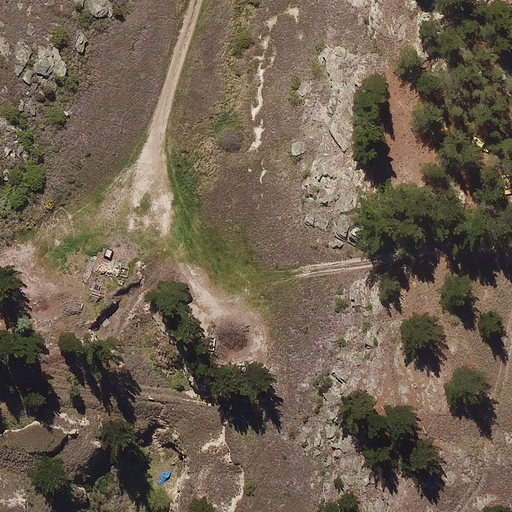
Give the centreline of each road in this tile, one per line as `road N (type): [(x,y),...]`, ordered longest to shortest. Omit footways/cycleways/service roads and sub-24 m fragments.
road 1 (track): [(511,316),(481,470),(454,511)]
road 2 (track): [(197,0),(145,186)]
